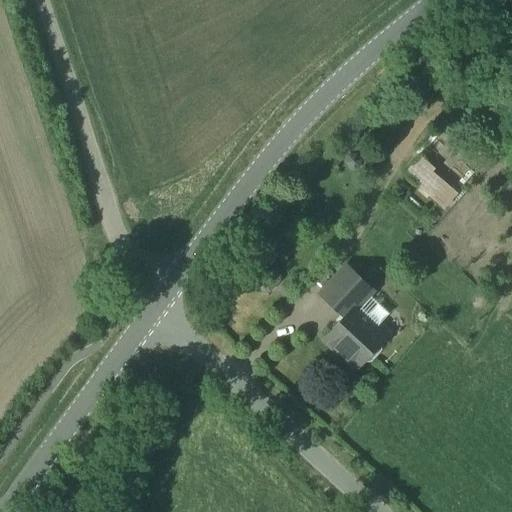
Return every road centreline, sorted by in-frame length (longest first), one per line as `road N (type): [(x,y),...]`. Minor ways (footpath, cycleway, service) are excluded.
road 1 (tertiary): [(441,0),(314,107),(154,310)]
road 2 (unclassified): [(41,0),(123,249),(154,310)]
road 3 (unclassified): [(379,511),(154,310)]
road 4 (tertiary): [(154,310),(9,511)]
